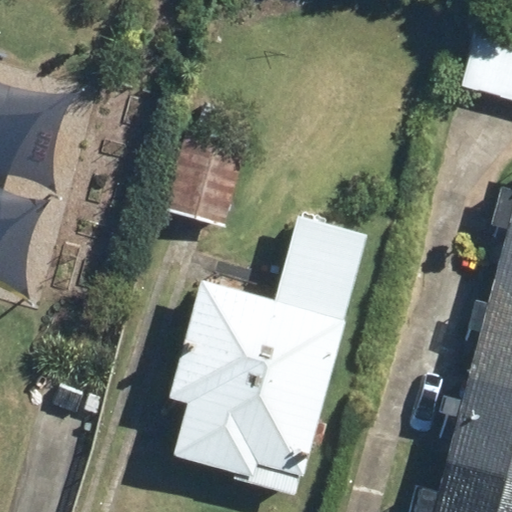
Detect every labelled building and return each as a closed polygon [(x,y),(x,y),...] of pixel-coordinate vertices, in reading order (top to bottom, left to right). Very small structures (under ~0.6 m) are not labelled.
[(511,22),(475,13),(457,85),(511,98),(511,22)] [(0,286),(18,290),(65,89),(0,73),(0,286)] [(245,144),(185,127),(162,208),(222,224),(245,144)] [(511,511),(511,209),(430,511),(511,511)] [(274,298),(199,279),(168,398),(186,402),(173,456),(251,475),(250,483),(297,495),(364,233),(295,215),(274,298)]
